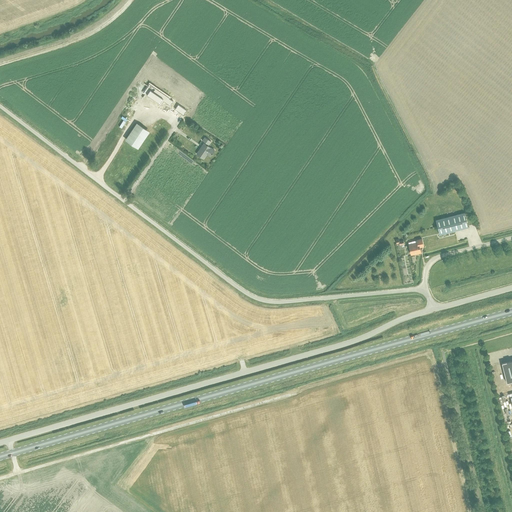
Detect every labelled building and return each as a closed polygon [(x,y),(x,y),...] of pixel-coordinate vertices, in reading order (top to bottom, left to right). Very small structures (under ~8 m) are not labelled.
[(150,90),(147,95),(160,103),(162,100),(164,101),(170,106),(173,101),(169,98),(156,89),(154,92),(150,90)] [(178,104),(175,109),(183,115),(187,110),(178,104)] [(208,146),(211,141),(205,137),(202,140),(204,142),(196,154),(203,158),(206,154),(210,156),(214,150),(208,146)] [(436,220),(439,235),(468,227),(464,213),(436,220)] [(423,246),(422,239),(411,241),(412,244),(408,245),(411,254),(421,252),(420,247),(423,246)] [(511,381),(511,360),(502,363),(507,383),(511,381)]
